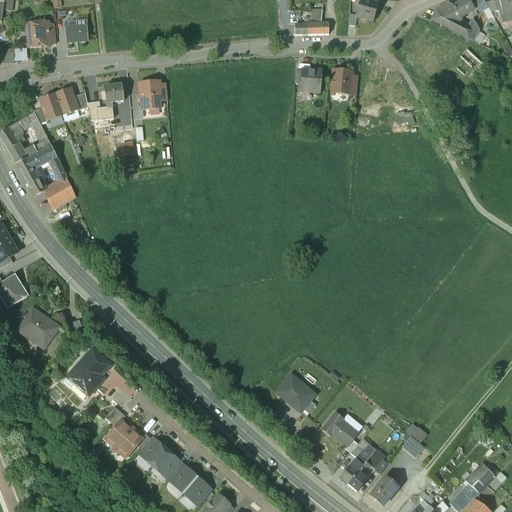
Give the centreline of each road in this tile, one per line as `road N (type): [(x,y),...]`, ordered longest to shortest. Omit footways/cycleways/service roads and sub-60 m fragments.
road 1 (secondary): [(341,511),(78,275),(0,163)]
road 2 (residential): [(0,76),(159,55),(377,41),(403,12),(441,0)]
road 3 (track): [(377,41),(478,207),(511,230)]
road 4 (track): [(511,362),(427,468)]
